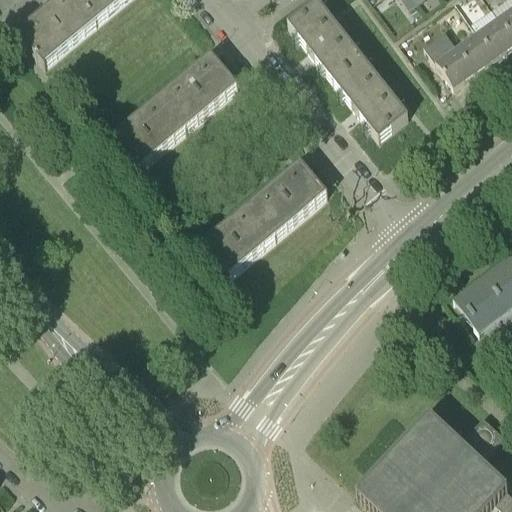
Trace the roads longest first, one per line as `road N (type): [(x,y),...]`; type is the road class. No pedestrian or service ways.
road 1 (residential): [(412,241),(234,26)]
road 2 (tertiary): [(241,443),(322,334),(412,241)]
road 3 (tertiary): [(176,448),(0,274)]
road 4 (tertiary): [(412,241),(511,162)]
